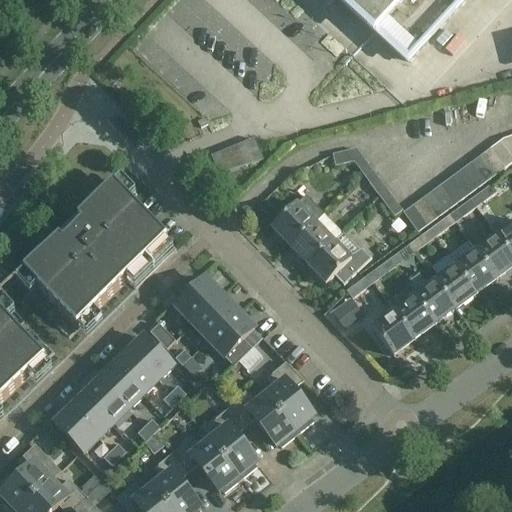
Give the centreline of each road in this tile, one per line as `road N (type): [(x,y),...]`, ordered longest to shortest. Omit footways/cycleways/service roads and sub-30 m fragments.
road 1 (residential): [(213,235),(0,438)]
road 2 (unclassified): [(402,432),(213,235)]
road 3 (residential): [(213,235),(102,117),(79,112)]
road 4 (secondary): [(0,118),(109,0)]
road 5 (unclassified): [(297,511),(402,432)]
road 6 (unclassified): [(402,432),(511,359)]
